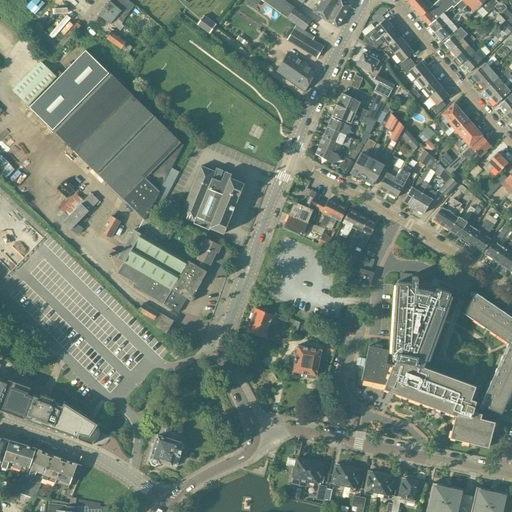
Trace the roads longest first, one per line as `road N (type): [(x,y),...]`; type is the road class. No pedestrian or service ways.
road 1 (tertiary): [(255,439),(223,338),(289,158)]
road 2 (residential): [(511,293),(289,158)]
road 3 (residential): [(500,476),(305,432),(255,439)]
road 4 (residential): [(387,0),(511,146)]
road 5 (tertiary): [(165,504),(77,448),(0,421)]
road 6 (tertiary): [(289,158),(362,0)]
